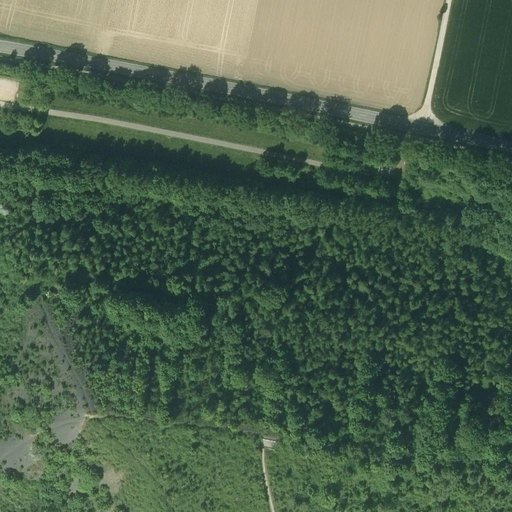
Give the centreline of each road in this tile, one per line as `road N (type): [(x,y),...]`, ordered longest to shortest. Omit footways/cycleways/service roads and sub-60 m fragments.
road 1 (tertiary): [(511,151),(0,48)]
road 2 (track): [(0,104),(396,186),(406,130)]
road 3 (track): [(423,134),(448,0)]
